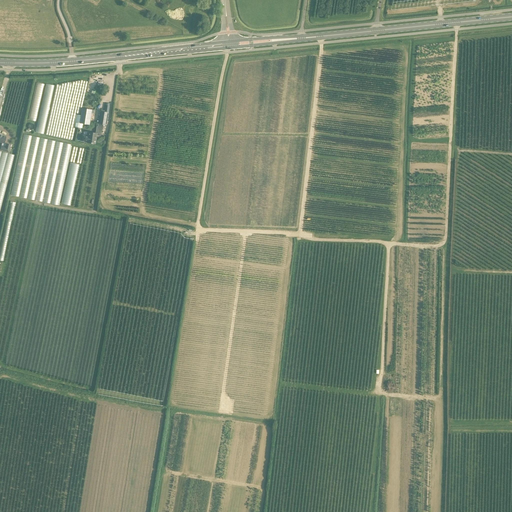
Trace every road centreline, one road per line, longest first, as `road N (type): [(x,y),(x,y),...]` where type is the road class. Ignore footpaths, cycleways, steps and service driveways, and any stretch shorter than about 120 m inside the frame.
road 1 (primary): [(229,45),(511,18)]
road 2 (primary): [(229,45),(0,62)]
road 3 (unclassified): [(229,45),(197,228)]
